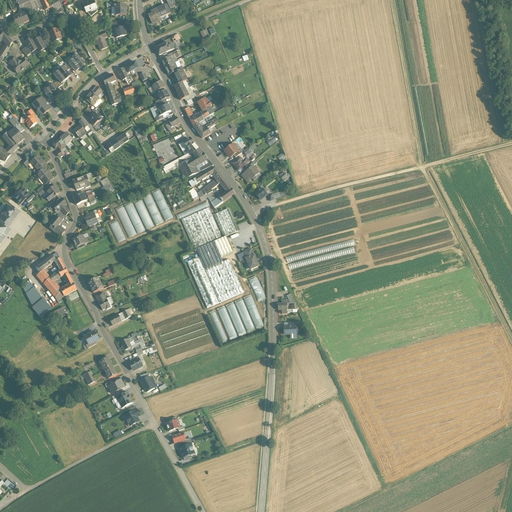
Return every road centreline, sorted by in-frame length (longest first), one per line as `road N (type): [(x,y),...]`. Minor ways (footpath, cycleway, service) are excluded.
road 1 (tertiary): [(260,511),(273,350),(265,246),(251,212),(193,135),(149,46)]
road 2 (track): [(511,342),(421,167),(391,0)]
road 3 (residential): [(44,134),(74,209),(63,238),(67,263),(153,423)]
road 4 (track): [(511,144),(251,212)]
road 5 (track): [(386,490),(283,272),(267,258)]
road 6 (track): [(342,511),(511,425)]
road 7 (residential): [(0,465),(26,491),(153,423)]
